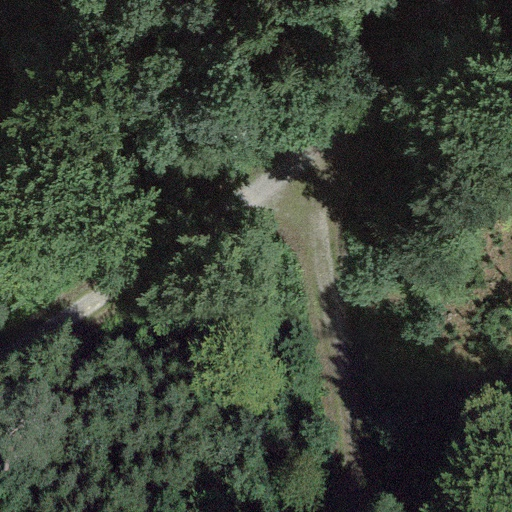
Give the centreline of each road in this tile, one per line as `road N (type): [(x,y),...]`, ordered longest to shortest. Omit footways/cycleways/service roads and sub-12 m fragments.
road 1 (track): [(0,366),(291,207),(348,145),(447,0)]
road 2 (track): [(319,176),(358,332),(352,511)]
